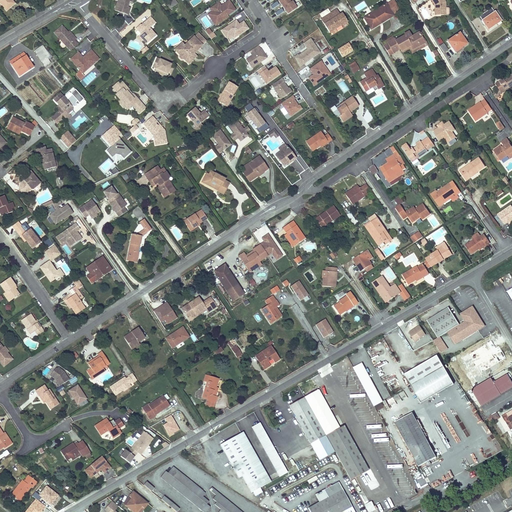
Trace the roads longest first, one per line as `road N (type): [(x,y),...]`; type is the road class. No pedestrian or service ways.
road 1 (unclassified): [(68,511),(470,277)]
road 2 (residential): [(72,337),(298,191)]
road 3 (residential): [(266,31),(171,106),(75,0)]
road 4 (residential): [(298,191),(511,41)]
road 5 (residential): [(298,191),(322,188),(511,55)]
road 6 (residential): [(0,236),(72,337)]
